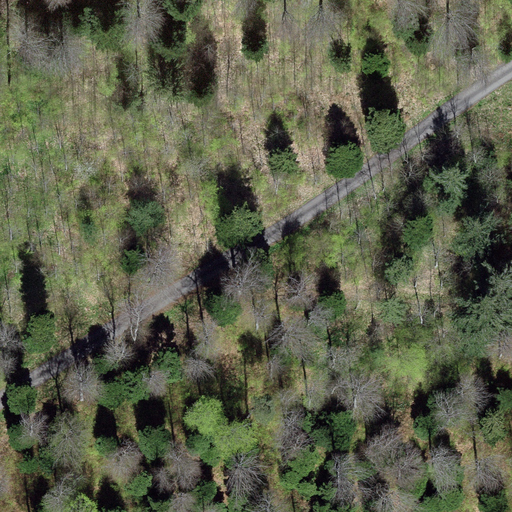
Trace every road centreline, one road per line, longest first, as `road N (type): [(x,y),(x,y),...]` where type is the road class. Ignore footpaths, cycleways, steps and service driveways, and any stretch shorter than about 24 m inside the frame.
road 1 (unclassified): [(0,400),(294,222),(511,69)]
road 2 (track): [(511,294),(307,294),(201,278)]
